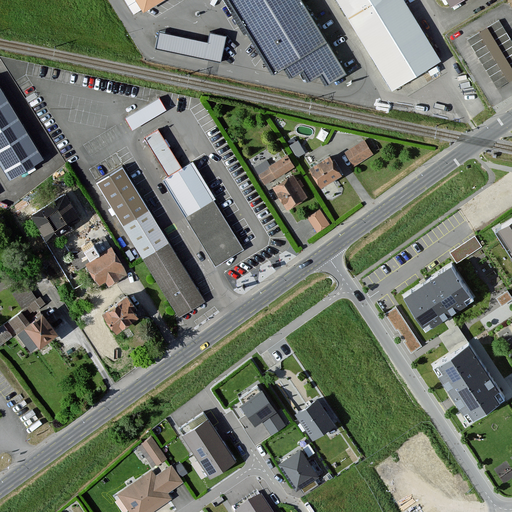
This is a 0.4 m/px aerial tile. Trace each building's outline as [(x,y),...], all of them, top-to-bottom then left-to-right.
[(136,0),(142,9),(156,0),(136,0)] [(302,0),(230,0),(272,69),(284,62),(291,73),(303,66),(310,78),(322,71),(328,81),(345,71),(302,0)] [(340,0),(394,88),(438,59),(400,0),(340,0)] [(497,89),(511,79),(511,41),(499,20),(467,39),(497,89)] [(208,40),(157,29),(153,46),(221,60),(226,34),(209,31),(208,40)] [(0,84),(0,164),(7,176),(42,156),(0,84)] [(125,114),(132,126),(166,107),(159,95),(125,114)] [(158,128),(145,136),(168,174),(162,178),(215,266),(245,248),(192,160),(181,167),(158,128)] [(363,139),(344,151),(353,165),(373,153),(363,139)] [(285,152),(255,170),(263,183),(293,165),(285,152)] [(329,153),(308,165),(320,184),(340,172),(329,153)] [(121,165),(96,180),(176,314),(202,299),(121,165)] [(292,172),(272,184),(287,208),(307,195),(292,172)] [(322,205),(307,214),(317,229),(332,220),(322,205)] [(511,215),(497,225),(511,249),(511,215)] [(102,238),(70,257),(77,268),(86,262),(98,282),(103,279),(108,287),(129,274),(110,244),(106,246),(102,238)] [(474,296),(451,262),(404,293),(426,327),(474,296)] [(23,307),(5,320),(27,352),(59,330),(27,284),(13,293),(23,307)] [(511,297),(511,296),(507,289),(496,297),(501,305),(511,297)] [(124,293),(98,311),(113,331),(138,313),(124,293)] [(421,344),(395,305),(385,312),(411,351),(421,344)] [(468,341),(433,363),(469,418),(504,395),(468,341)] [(263,387),(241,402),(255,423),(277,408),(263,387)] [(317,397),(295,411),(313,438),(335,424),(317,397)] [(236,460),(208,416),(182,432),(210,476),(236,460)] [(152,435),(141,443),(155,464),(167,457),(152,435)] [(319,473),(301,447),(279,462),(297,488),(319,473)] [(152,468),(116,494),(128,511),(151,511),(171,498),(168,493),(184,482),(171,463),(156,474),(152,468)] [(271,511),(261,496),(236,511),(271,511)]
